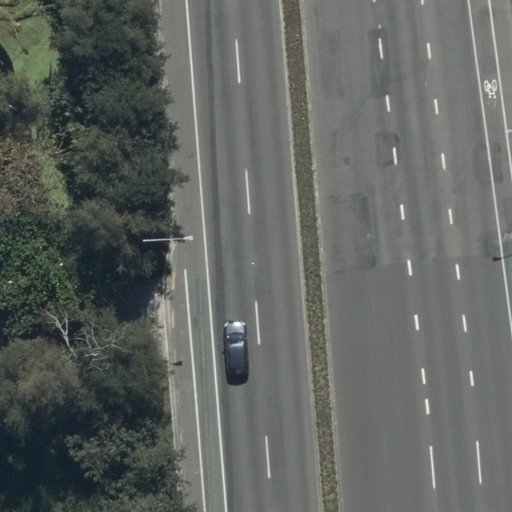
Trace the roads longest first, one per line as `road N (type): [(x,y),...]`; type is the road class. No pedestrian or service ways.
road 1 (secondary): [(276,511),(235,0)]
road 2 (secondary): [(415,0),(453,430)]
